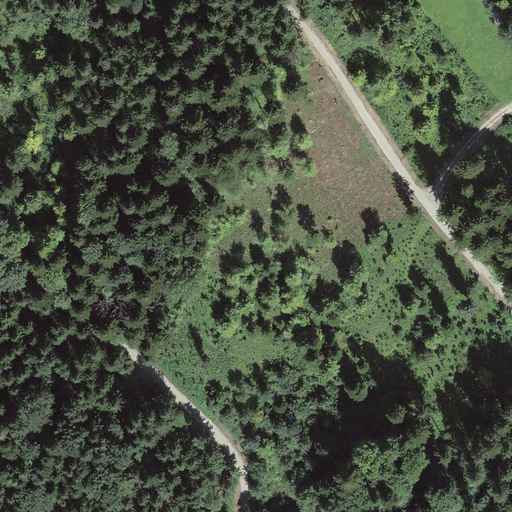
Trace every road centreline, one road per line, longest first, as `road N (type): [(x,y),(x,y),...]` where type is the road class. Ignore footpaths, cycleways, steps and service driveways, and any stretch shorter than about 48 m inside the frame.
road 1 (track): [(0,220),(233,445),(249,511)]
road 2 (track): [(511,298),(260,0)]
